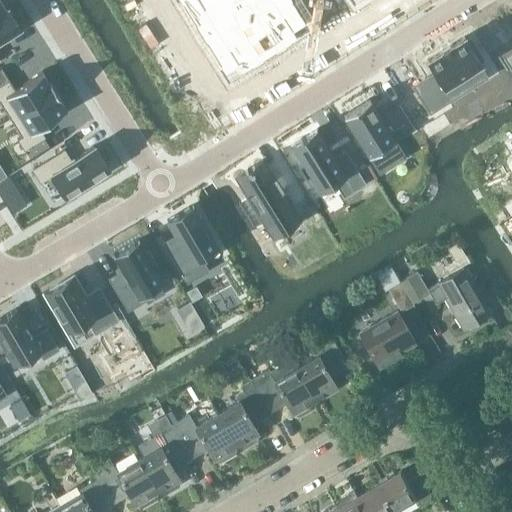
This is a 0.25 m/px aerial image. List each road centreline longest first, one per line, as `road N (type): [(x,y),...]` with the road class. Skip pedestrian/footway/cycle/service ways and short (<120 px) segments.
road 1 (residential): [(160,193),(472,0)]
road 2 (residential): [(224,511),(388,419),(428,436)]
road 3 (residential): [(41,0),(160,193)]
road 4 (residential): [(0,287),(160,193)]
